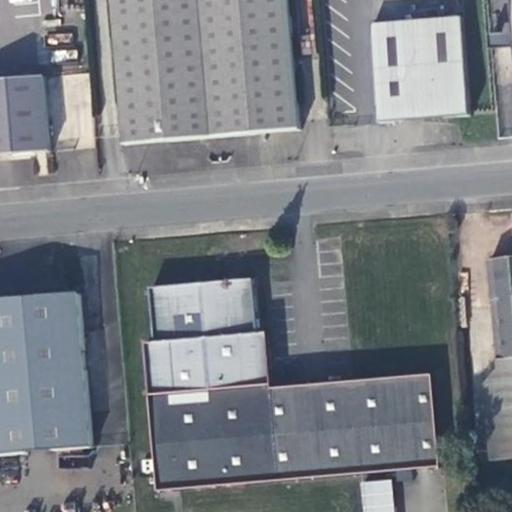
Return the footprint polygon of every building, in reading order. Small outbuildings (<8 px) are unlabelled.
[(114,0),(127,147),(303,132),(291,0),(114,0)] [(511,0),(498,0),(502,38),(511,37),(511,0)] [(374,25),(382,124),(397,123),(396,118),(472,116),(464,18),(374,25)] [(511,37),(502,38),(503,49),(511,48),(511,37)] [(0,79),(0,155),(54,150),(47,75),(0,79)] [(511,259),(492,261),(501,371),(488,386),(494,462),(511,460),(511,259)] [(364,475),(357,383),(276,390),(271,334),(260,335),(255,280),(239,282),(240,290),(228,291),(227,283),(153,289),(158,343),(148,344),(161,493),(181,491),(357,476),(364,475)] [(0,301),(0,456),(95,448),(81,294),(0,301)] [(357,383),(364,475),(444,468),(435,376),(357,383)] [(362,511),(393,511),(390,479),(359,482),(362,511)]
